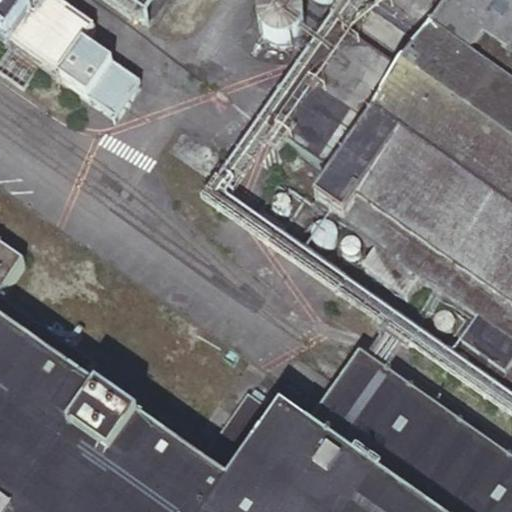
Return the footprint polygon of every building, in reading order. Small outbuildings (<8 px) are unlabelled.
[(99,115),(125,80),(96,60),(106,44),(55,7),(59,0),(106,0),(161,39),(188,0),(0,0),(0,44),(14,54),(54,83),(99,115)] [(511,0),(426,0),(388,55),(443,97),(511,1),(511,0)] [(511,1),(443,97),(404,153),(374,195),(356,221),(414,263),(402,281),(443,311),(457,292),(511,331),(511,1)] [(14,54),(0,44),(0,70),(1,71),(14,54)] [(309,149),(374,195),(404,153),(443,97),(388,55),(379,50),(309,149)] [(154,100),(125,80),(99,115),(129,135),(154,100)] [(0,319),(11,327),(22,311),(50,270),(0,234),(0,319)] [(255,499),(307,427),(271,402),(232,459),(136,391),(22,311),(11,327),(20,333),(140,418),(255,499)] [(511,511),(511,449),(449,404),(385,361),(366,387),(328,441),(307,427),(255,499),(11,327),(0,319),(0,511),(511,511)] [(511,343),(499,362),(511,371),(511,343)]
